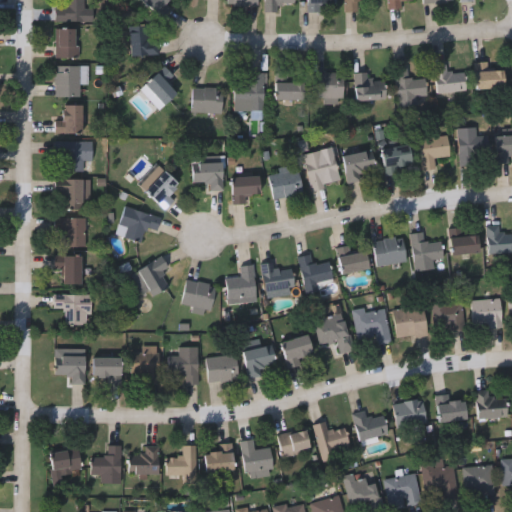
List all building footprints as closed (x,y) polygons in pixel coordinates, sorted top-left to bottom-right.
[(91,20),(52,20),(52,7),(65,7),(65,0),(82,0),(82,8),(91,8),(91,20)] [(142,0),(165,0),(162,4),(167,8),(160,16),(142,0)] [(263,10),(263,0),(292,0),(292,2),(275,2),(275,10),(263,10)] [(305,0),(333,0),(333,2),(319,2),(319,10),(305,10),(305,0)] [(355,0),(355,10),(343,10),(343,0),(355,0)] [(385,8),(385,0),(399,0),(399,8),(385,8)] [(155,54),(128,54),(127,24),(155,24),(155,54)] [(53,56),(53,27),(75,27),(75,56),(53,56)] [(487,61),(487,68),(503,68),(503,86),(473,86),(473,61),(487,61)] [(446,63),(446,70),(464,70),(464,90),(434,90),(434,63),(446,63)] [(53,95),(53,64),(78,64),(78,95),(53,95)] [(157,108),(138,87),(162,65),(170,74),(164,80),(175,91),(157,108)] [(424,76),(425,102),(395,103),(393,68),(406,67),(406,77),(424,76)] [(262,72),(262,117),(248,117),(248,111),(233,111),(233,82),(249,82),(249,72),(262,72)] [(353,99),(353,72),(366,72),(366,79),(383,79),(383,99),(353,99)] [(311,73),(341,73),(341,98),(311,98),(311,73)] [(301,99),(273,99),(273,81),(301,81),(301,99)] [(220,111),(190,111),(190,86),(220,86),(220,111)] [(80,103),(80,132),(53,132),(53,119),(61,119),(61,103),(80,103)] [(483,134),(482,164),(457,164),(458,126),(476,126),(476,133),(483,134)] [(428,134),(450,140),(443,166),(421,160),(428,134)] [(508,161),(494,161),(494,134),(511,134),(511,152),(508,152),(508,161)] [(89,140),(89,169),(59,169),(59,140),(89,140)] [(411,166),(384,170),(380,147),(407,143),(411,166)] [(302,154),(331,149),(335,173),(321,175),(323,187),(309,190),(302,154)] [(373,167),(358,171),(360,179),(346,182),(340,155),(369,149),(373,167)] [(191,181),(191,161),(220,161),(220,189),(207,189),(207,181),(191,181)] [(166,194),(172,199),(165,208),(138,185),(157,164),(177,182),(166,194)] [(271,198),(265,172),(295,165),(301,192),(271,198)] [(230,202),(230,175),(258,175),(258,195),(244,195),(244,202),(230,202)] [(88,177),(88,208),(55,208),(55,177),(88,177)] [(114,234),(123,205),(159,216),(155,229),(145,226),(140,242),(114,234)] [(83,216),(83,245),(61,245),(61,231),(53,231),(53,216),(83,216)] [(511,252),(485,252),(485,225),(497,225),(497,231),(511,231),(511,252)] [(457,234),(476,234),(476,254),(448,254),(448,228),(457,228),(457,234)] [(431,259),(432,267),(413,270),(409,233),(421,231),(423,241),(439,239),(441,258),(431,259)] [(403,262),(374,264),(372,238),(401,236),(403,262)] [(337,246),(364,245),(365,270),(338,271),(337,246)] [(304,292),(296,255),(311,252),(313,263),(327,260),(331,277),(315,281),(317,289),(304,292)] [(79,255),(79,284),(58,284),(58,255),(79,255)] [(165,286),(140,297),(129,272),(161,257),(168,272),(161,275),(165,286)] [(263,293),(258,262),(274,260),(275,268),(289,265),(293,289),(263,293)] [(238,276),(238,264),(252,264),(253,295),(227,297),(226,276),(238,276)] [(216,284),(212,309),(179,303),(184,278),(216,284)] [(80,324),(62,324),(62,311),(51,311),(51,295),(89,295),(89,313),(80,313),(80,324)] [(431,298),(459,298),(459,326),(431,326),(431,298)] [(470,299),(499,299),(499,326),(470,326),(470,299)] [(388,340),(375,343),(373,332),(356,335),(352,311),(382,305),(388,340)] [(424,335),(394,337),(392,307),(422,305),(424,335)] [(317,343),(313,319),(343,313),(350,349),(338,351),(335,339),(317,343)] [(287,365),(279,341),(305,333),(313,357),(287,365)] [(129,373),(129,351),(142,351),(142,345),(156,345),(156,382),(137,382),(137,373),(129,373)] [(266,350),(272,349),(273,362),(259,364),(260,374),(246,376),(242,349),(266,345),(266,350)] [(196,346),(196,383),(183,383),(183,372),(167,372),(167,355),(176,355),(176,346),(196,346)] [(204,356),(235,353),(236,378),(206,380),(204,356)] [(53,355),(83,355),(83,382),(69,382),(69,373),(53,373),(53,355)] [(119,383),(106,383),(106,375),(91,375),(91,356),(119,356),(119,383)] [(505,415),(475,417),(474,391),(503,389),(505,415)] [(464,419),(436,420),(435,395),(463,394),(464,419)] [(395,427),(390,403),(420,397),(425,421),(395,427)] [(357,440),(350,410),(364,407),(366,417),(382,414),(386,433),(357,440)] [(349,448),(320,456),(311,424),(324,420),(326,430),(343,426),(349,448)] [(308,450),(280,456),(276,434),(304,428),(308,450)] [(270,469),(241,470),(240,439),(252,439),(252,448),(269,447),(270,469)] [(231,470),(203,471),(203,452),(218,451),(218,443),(231,442),(231,470)] [(52,471),(47,452),(74,444),(80,463),(52,471)] [(100,473),(89,473),(89,456),(105,456),(105,444),(119,444),(119,482),(100,482),(100,473)] [(156,472),(127,472),(127,452),(143,452),(143,445),(156,445),(156,472)] [(193,474),(165,474),(165,445),(193,445),(193,474)] [(511,491),(500,491),(500,458),(511,458),(511,491)] [(423,498),(421,465),(452,463),(454,496),(423,498)] [(464,465),(491,464),(492,493),(464,494),(464,465)] [(382,478),(413,472),(419,501),(388,507),(382,478)] [(310,511),(308,503),(336,494),(341,511),(310,511)] [(271,511),(271,508),(301,502),(303,511),(271,511)]
